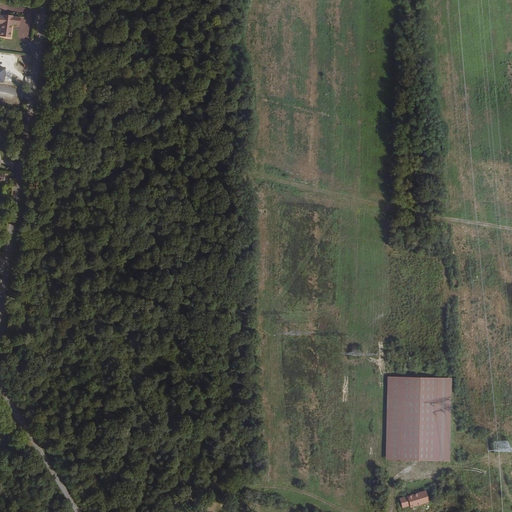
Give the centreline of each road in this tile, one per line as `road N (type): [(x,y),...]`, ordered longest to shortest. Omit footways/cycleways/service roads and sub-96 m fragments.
road 1 (unclassified): [(47,0),(8,266)]
road 2 (track): [(511,229),(254,176)]
road 3 (track): [(187,503),(198,491),(277,487),(341,511)]
road 4 (unclassified): [(0,386),(78,511)]
